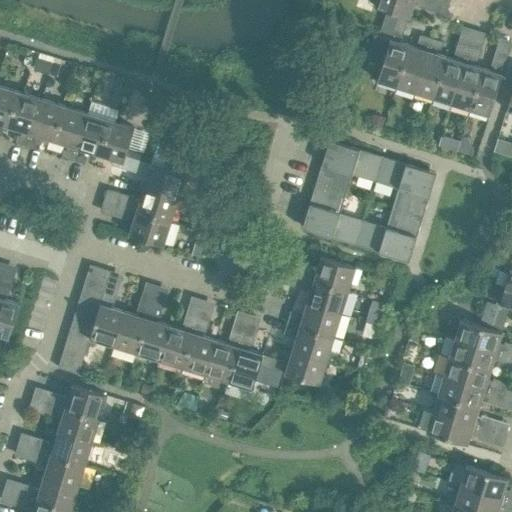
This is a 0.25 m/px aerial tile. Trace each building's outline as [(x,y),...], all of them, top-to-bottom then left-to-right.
[(425,8),(427,0),(376,0),(375,4),(374,4),(374,5),(398,13),(408,16),(409,16),(409,15),(413,2),(418,3),(417,5),(425,8)] [(378,80),(396,86),(409,45),(399,42),(401,37),(408,16),(398,13),(390,38),(375,33),(367,56),(383,61),(377,80),(378,80)] [(414,92),(431,38),(420,34),(417,42),(420,43),(418,48),(409,45),(396,86),(414,92)] [(432,97),(445,56),(436,53),(437,48),(440,49),(443,41),(431,38),(414,92),(432,97)] [(451,103),(468,49),(456,46),(454,53),(457,54),(455,59),(445,56),(432,97),(451,103)] [(469,109),(482,68),(473,65),(474,60),(477,60),(479,53),(468,49),(451,103),(469,109)] [(489,115),(502,73),(501,73),(505,61),(493,57),(490,65),(493,66),(492,71),(482,68),(469,109),(487,114),(487,115),(489,115)] [(17,111),(22,93),(0,85),(0,123),(3,124),(8,108),(17,111)] [(27,145),(41,99),(22,93),(17,111),(8,108),(3,124),(21,130),(20,135),(17,134),(15,142),(27,145)] [(63,124),(68,107),(41,99),(27,145),(38,149),(40,141),(38,141),(39,135),(49,139),(54,121),(63,124)] [(72,159),(87,113),(68,107),(63,124),(54,121),(49,139),(67,144),(66,149),(63,148),(61,156),(72,159)] [(109,139),(114,121),(87,113),(72,159),(84,163),(86,156),(83,155),(85,150),(95,153),(100,136),(109,139)] [(125,155),(134,127),(133,127),(132,127),(114,121),(109,139),(100,136),(95,153),(113,158),(112,163),(111,163),(111,164),(137,172),(141,160),(125,155)] [(369,200),(382,156),(329,139),(324,155),(315,183),(369,200)] [(422,216),(431,188),(436,173),(382,156),(369,200),(422,216)] [(178,198),(185,175),(185,174),(151,163),(141,160),(137,172),(141,174),(142,172),(147,173),(143,187),(178,198)] [(355,244),(369,200),(315,183),(301,227),(355,244)] [(170,221),(178,198),(143,187),(139,200),(134,199),(134,197),(127,195),(124,206),(170,221)] [(413,245),(422,216),(369,200),(355,244),(409,260),(413,245)] [(163,244),(170,221),(124,206),(120,217),(128,220),(128,218),(133,219),(129,233),(129,232),(128,234),(163,245),(163,244)] [(348,290),(355,268),(355,267),(321,256),(320,257),(321,257),(317,270),(311,269),(312,267),(304,264),(301,276),(348,290)] [(106,282),(110,270),(90,264),(86,275),(106,282)] [(511,268),(511,269),(511,268),(510,268),(499,303),(491,328),(501,331),(507,311),(509,306),(511,306),(511,268)] [(103,293),(104,291),(106,282),(86,275),(82,287),(103,293)] [(340,313),(348,290),(301,276),(297,287),(305,290),(305,288),(311,289),(306,303),(340,313)] [(8,338),(19,303),(18,303),(17,303),(4,299),(6,294),(8,294),(10,287),(0,283),(0,334),(7,337),(8,338)] [(99,305),(103,293),(82,287),(79,298),(99,305)] [(113,345),(123,311),(110,307),(112,301),(114,302),(116,294),(104,291),(103,293),(99,305),(96,316),(92,327),(89,338),(91,338),(113,345)] [(96,316),(99,305),(79,298),(75,309),(96,316)] [(136,352),(151,305),(139,302),(137,309),(139,310),(137,315),(123,311),(113,345),(136,352)] [(333,336),(340,313),(306,303),(302,316),(297,315),(298,313),(290,310),(287,322),(333,336)] [(159,359),(170,325),(156,321),(158,316),(160,316),(162,309),(151,305),(136,352),(159,359)] [(92,327),(96,316),(75,309),(72,321),(92,327)] [(182,366),(197,319),(185,316),(183,323),(184,324),(183,329),(170,325),(159,359),(182,366)] [(205,373),(215,339),(202,335),(204,330),(206,331),(208,323),(197,319),(182,366),(205,373)] [(498,342),(501,333),(502,333),(502,332),(501,331),(491,328),(460,319),(460,320),(455,338),(508,355),(511,343),(504,341),(504,344),(498,342)] [(89,339),(89,338),(92,327),(72,321),(68,332),(89,339)] [(326,359),(333,336),(287,322),(283,333),(291,336),(291,334),(296,335),(292,349),(326,359)] [(228,380),(242,334),(231,330),(229,338),(230,338),(229,343),(215,339),(205,373),(228,380)] [(85,350),(89,339),(68,332),(65,344),(85,350)] [(252,388),(259,364),(262,354),(262,353),(261,353),(248,349),(250,344),(251,345),(254,337),(242,334),(228,380),(250,387),(250,388),(252,388)] [(508,355),(455,338),(449,356),(490,369),(493,360),(498,361),(497,364),(505,366),(508,355)] [(82,362),(85,350),(65,344),(61,355),(82,362)] [(319,382),(326,359),(292,349),(288,362),(262,354),(259,364),(285,372),(319,383),(320,382),(319,382)] [(78,373),(82,362),(61,355),(58,367),(78,373)] [(487,379),(490,369),(449,356),(443,375),(497,391),(500,380),(493,378),(492,380),(487,379)] [(396,380),(408,384),(410,377),(398,374),(396,380)] [(497,391),(443,375),(438,393),(478,406),(481,396),(487,398),(486,401),(493,403),(497,391)] [(99,418),(106,396),(107,394),(72,383),(71,385),(72,385),(68,398),(63,396),(63,394),(56,392),(52,404),(99,418)] [(475,416),(478,406),(438,393),(432,412),(485,428),(489,417),(481,414),(481,417),(475,416)] [(92,441),(99,418),(52,404),(48,415),(56,417),(57,415),(62,417),(58,430),(92,441)] [(482,440),(485,428),(432,412),(426,430),(426,429),(425,431),(467,444),(467,442),(470,433),(475,435),(474,437),(482,440)] [(84,464),(92,441),(58,430),(54,444),(48,442),(49,440),(41,438),(38,450),(84,464)] [(77,487),(84,464),(38,450),(34,461),(42,463),(42,461),(48,463),(43,476),(77,487)] [(504,488),(507,479),(508,478),(466,465),(466,466),(460,484),(511,500),(511,487),(510,487),(509,490),(504,488)] [(70,510),(77,487),(43,476),(39,490),(34,488),(35,486),(27,484),(24,495),(70,510)] [(510,511),(511,507),(511,500),(460,484),(455,502),(486,511),(496,511),(499,505),(505,507),(503,510),(509,511),(510,511)] [(69,511),(70,510),(24,495),(20,507),(28,509),(28,507),(33,509),(32,511),(69,511)] [(486,511),(455,502),(451,511),(486,511)]
